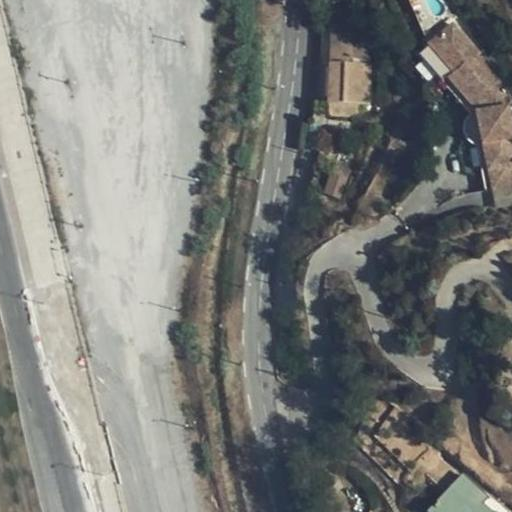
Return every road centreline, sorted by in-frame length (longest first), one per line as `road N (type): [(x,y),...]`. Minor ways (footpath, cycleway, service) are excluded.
road 1 (tertiary): [(292,511),(253,336),(299,0)]
road 2 (secondary): [(79,511),(0,241)]
